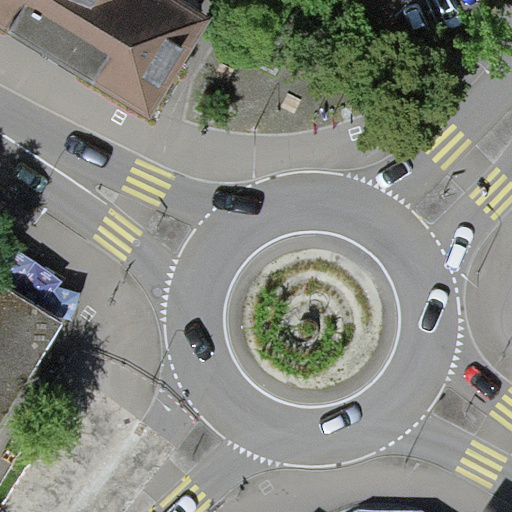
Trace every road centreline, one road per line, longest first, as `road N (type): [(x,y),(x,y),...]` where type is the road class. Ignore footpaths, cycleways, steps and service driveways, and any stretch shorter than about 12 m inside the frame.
road 1 (secondary): [(0,124),(213,256)]
road 2 (secondary): [(398,237),(365,213),(298,202),(235,230),(213,256)]
road 3 (secondary): [(235,408),(266,428),(335,435),(365,426),(412,384)]
road 4 (secondary): [(213,256),(195,323),(200,354),(235,408)]
road 5 (residential): [(511,126),(398,237)]
road 6 (secondary): [(412,384),(427,352),(429,295),(398,237)]
road 7 (tertiary): [(136,511),(235,408)]
